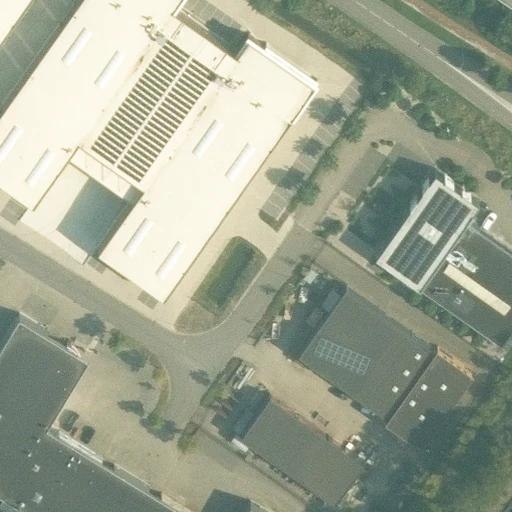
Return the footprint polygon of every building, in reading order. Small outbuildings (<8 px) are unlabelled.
[(173,0),(73,0),(0,104),(0,179),(32,202),(68,150),(78,136),(143,182),(133,196),(97,247),(163,294),(291,112),(313,81),(264,46),(247,34),(236,49),(171,4),(173,0)] [(0,0),(0,31),(1,33),(24,0),(0,0)] [(511,327),(511,250),(467,219),(480,201),(435,170),(375,254),(501,343),(511,327)] [(420,442),(471,371),(437,347),(436,349),(345,285),(298,352),(388,416),(386,418),(420,442)] [(47,424),(78,374),(81,366),(81,358),(77,351),(71,345),(19,314),(0,345),(0,490),(5,493),(47,424)] [(240,434),(334,501),(363,460),(269,394),(240,434)] [(244,511),(191,511),(47,424),(5,493),(35,511),(267,511),(250,502),(244,511)]
